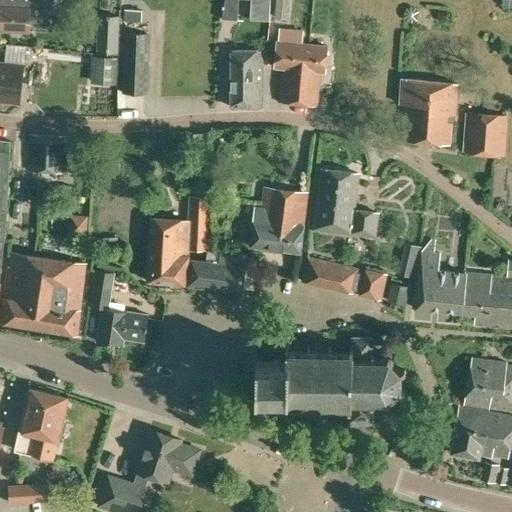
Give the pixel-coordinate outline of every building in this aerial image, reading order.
[(58,7),(58,0),(0,0),(0,30),(28,32),(29,8),(52,9),(52,7),(58,7)] [(142,22),(142,10),(124,9),(123,21),(142,22)] [(118,53),(119,15),(97,15),(96,52),(118,53)] [(146,94),(148,34),(125,33),(122,93),(146,94)] [(325,72),(327,46),(277,41),(274,67),(281,68),(278,102),(317,105),(320,71),(325,72)] [(261,107),(262,50),(231,50),(231,107),(261,107)] [(116,84),(117,56),(91,55),(90,83),(116,84)] [(0,101),(20,104),(24,65),(0,61),(0,101)] [(456,115),(459,84),(403,78),(401,103),(406,104),(403,140),(448,144),(451,114),(456,115)] [(504,155),(507,115),(466,112),(464,152),(504,155)] [(64,172),(65,136),(30,134),(29,171),(64,172)] [(0,280),(8,223),(10,141),(0,139),(0,280)] [(80,160),(80,170),(90,171),(90,160),(80,160)] [(224,178),(223,165),(214,166),(214,179),(213,179),(213,196),(235,195),(235,178),(224,178)] [(373,237),(376,214),(352,211),(357,175),(321,170),(314,229),(373,237)] [(300,252),(307,191),(264,186),(261,208),(256,207),(254,216),(250,246),(300,252)] [(206,251),(211,198),(192,196),(190,221),(153,218),(148,280),(184,284),(187,255),(185,255),(188,250),(206,251)] [(118,249),(117,236),(101,238),(102,250),(95,250),(96,262),(121,260),(120,248),(118,249)] [(416,277),(413,306),(461,312),(464,273),(438,270),(439,253),(433,253),(434,242),(430,241),(423,247),(419,262),(416,277)] [(242,266),(242,262),(236,261),(238,253),(221,251),(219,263),(191,259),(187,285),(241,292),(244,266),(242,266)] [(0,321),(77,334),(89,264),(31,254),(27,268),(8,266),(0,312),(0,321)] [(364,272),(357,270),(357,269),(307,257),(302,281),(352,293),(352,291),(359,293),(359,294),(380,299),(386,274),(365,269),(364,272)] [(398,273),(416,277),(419,262),(402,258),(398,273)] [(464,273),(461,312),(475,313),(474,324),(511,326),(511,259),(508,259),(506,276),(464,273)] [(144,341),(148,314),(108,308),(114,272),(97,269),(94,286),(91,306),(101,308),(96,340),(110,343),(112,336),(144,341)] [(404,303),(408,286),(391,282),(387,300),(404,303)] [(264,337),(273,337),(271,317),(233,319),(235,350),(265,348),(264,337)] [(371,352),(372,337),(352,336),(351,347),(349,346),(349,353),(331,353),(331,346),(328,346),(328,353),(310,352),(310,346),(306,346),(306,352),(288,352),(288,346),(285,346),(285,362),(281,362),(279,359),(274,359),(272,362),(255,361),(254,395),(284,395),(284,412),(287,412),(287,406),(305,406),(305,412),(308,413),(309,406),(326,406),(326,413),(329,413),(329,406),(347,407),(347,428),(350,428),(350,424),(371,424),(373,427),(376,425),(373,422),(373,402),(385,402),(387,408),(390,406),(388,401),(399,391),(404,393),(405,390),(400,388),(400,374),(406,372),(405,369),(399,371),(389,360),(391,355),(388,354),(386,359),(374,359),(374,352),(371,352)] [(511,364),(506,364),(507,362),(471,358),(463,403),(511,410),(511,364)] [(53,459),(58,436),(63,433),(65,423),(62,418),(67,396),(29,387),(19,429),(25,431),(23,436),(30,437),(27,452),(53,459)] [(508,458),(511,436),(511,415),(459,405),(450,453),(479,458),(480,453),(508,458)] [(180,439),(149,429),(136,471),(137,471),(133,482),(108,474),(98,505),(120,511),(137,511),(146,486),(145,486),(149,475),(167,481),(171,468),(192,474),(200,449),(179,443),(180,439)] [(511,485),(511,455),(509,468),(498,466),(498,464),(484,461),(481,479),(511,485)] [(10,502),(48,500),(48,484),(9,486),(10,502)]
